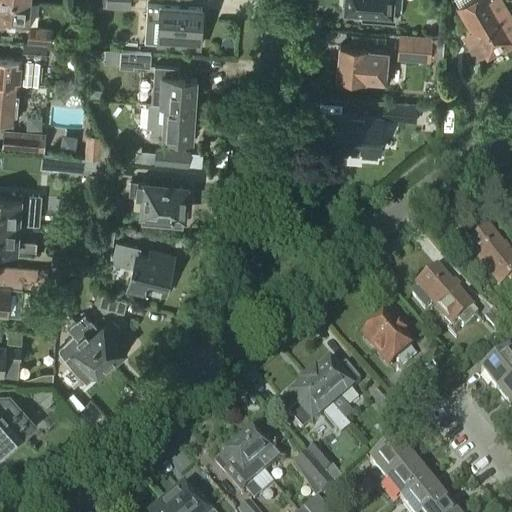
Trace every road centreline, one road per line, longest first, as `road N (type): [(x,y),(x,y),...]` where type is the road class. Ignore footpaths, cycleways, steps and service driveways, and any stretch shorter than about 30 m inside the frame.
road 1 (residential): [(62,511),(226,363)]
road 2 (residential): [(226,363),(369,236)]
road 3 (residential): [(262,179),(226,363)]
road 4 (residential): [(273,0),(262,179)]
road 5 (residential): [(369,236),(511,132)]
road 6 (residential): [(369,236),(311,237),(276,207),(262,179)]
